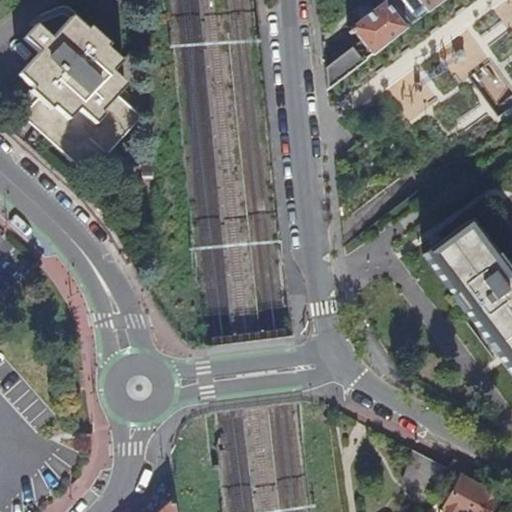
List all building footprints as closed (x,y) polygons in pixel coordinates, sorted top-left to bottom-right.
[(410,24),(392,0),(383,0),(383,1),(404,28),(410,24)] [(400,0),(409,12),(419,4),(416,0),(400,0)] [(425,12),(440,0),(416,0),(419,4),(425,12)] [(361,43),(370,55),(404,28),(383,1),(349,27),(361,43)] [(21,115),(87,175),(138,119),(114,96),(123,85),(111,73),(120,63),(69,17),(49,39),(33,26),(20,41),(35,55),(16,75),(39,95),(21,115)] [(370,55),(361,43),(352,50),(350,47),(326,67),(328,87),(370,55)] [(373,154),(344,166),(352,183),(380,171),(373,154)] [(463,229),(420,260),(511,381),(511,292),(511,290),(511,289),(511,287),(499,270),(496,272),(463,229)] [(431,511),(450,472),(421,457),(407,487),(421,494),(417,504),(431,511)] [(450,511),(492,511),(502,500),(462,479),(445,509),(450,511)] [(173,511),(172,503),(162,511),(173,511)]
